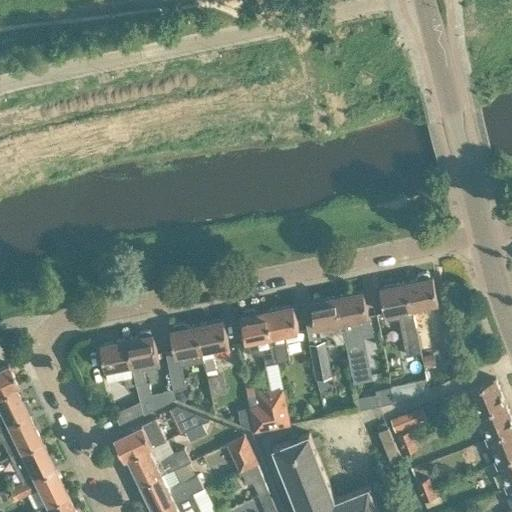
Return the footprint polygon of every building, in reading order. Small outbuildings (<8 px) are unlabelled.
[(335,40),(323,42),(325,53),(337,51),(335,40)] [(418,278),(407,281),(412,307),(421,349),(434,346),(428,319),(442,316),(439,301),(434,275),(431,276),(430,273),(427,271),(419,272),(417,275),(418,278)] [(407,281),(381,286),(386,312),(387,312),(388,317),(388,318),(400,316),(406,348),(407,350),(407,352),(421,349),(412,307),(407,281)] [(364,289),(337,295),(346,341),(347,341),(351,362),(354,380),(372,376),(366,344),(359,346),(357,336),(373,332),(364,289)] [(337,343),(346,341),(337,295),(311,300),(315,320),(315,321),(316,326),(318,325),(320,336),(328,334),(333,335),(336,338),(337,343)] [(299,330),(298,323),(294,303),(267,309),(272,336),(285,333),(299,330)] [(259,311),(258,308),(256,307),(247,309),(246,311),(246,313),(241,314),(245,334),(246,341),(249,340),(251,350),(257,353),(260,353),(265,353),(267,364),(277,361),(273,343),(272,336),(267,309),(259,311)] [(217,368),(213,347),(229,344),(224,318),(197,323),(205,360),(207,370),(217,368)] [(189,325),(189,323),(186,321),(176,323),(174,326),(174,328),(171,328),(175,348),(167,350),(174,388),(186,386),(182,364),(205,360),(197,323),(189,325)] [(140,335),(128,337),(137,385),(147,382),(146,375),(145,375),(144,369),(160,365),(159,358),(154,332),(152,332),(152,330),(149,328),(141,330),(139,332),(140,335)] [(126,387),(137,385),(127,337),(101,343),(106,369),(122,365),(126,387)] [(277,361),(290,359),(286,340),(273,343),(277,361)] [(332,375),(329,363),(325,340),(311,343),(318,378),(332,375)] [(434,353),(423,355),(425,365),(436,363),(434,353)] [(0,393),(15,386),(18,384),(8,363),(0,366),(0,393)] [(390,387),(394,401),(428,390),(426,380),(390,387)] [(247,387),(255,430),(291,423),(284,386),(257,392),(258,393),(257,394),(255,385),(247,387)] [(24,395),(20,395),(15,386),(0,393),(0,426),(7,423),(28,413),(27,409),(29,405),(24,395)] [(376,390),(377,392),(379,404),(394,401),(390,387),(376,390)] [(377,392),(358,396),(360,408),(379,404),(377,392)] [(442,457),(348,495),(355,511),(412,511),(457,494),(456,492),(470,486),(471,488),(508,473),(475,394),(431,412),(440,435),(448,432),(457,455),(443,460),(442,457)] [(210,418),(196,412),(177,404),(168,408),(169,410),(180,433),(210,418)] [(423,404),(392,414),(403,450),(418,446),(411,424),(428,419),(423,404)] [(120,421),(132,415),(128,405),(115,412),(120,421)] [(0,440),(2,440),(9,454),(41,439),(28,413),(7,423),(0,426),(0,440)] [(153,445),(167,438),(157,416),(155,417),(133,428),(115,437),(125,458),(128,457),(150,447),(153,445)] [(246,433),(227,442),(241,471),(259,462),(246,433)] [(52,452),(48,452),(41,439),(9,454),(22,480),(22,481),(54,465),(53,464),(56,459),(52,452)] [(128,457),(141,483),(162,473),(191,459),(185,446),(157,460),(150,447),(128,457)] [(35,509),(68,493),(54,465),(22,481),(22,480),(9,487),(14,499),(28,493),(35,509)] [(155,511),(194,491),(204,486),(198,473),(169,487),(162,473),(141,483),(155,511)] [(155,511),(154,511),(203,511),(194,491),(155,511)] [(33,511),(76,511),(68,493),(35,509),(33,510),(33,511)] [(278,511),(272,497),(261,502),(265,511),(278,511)]
